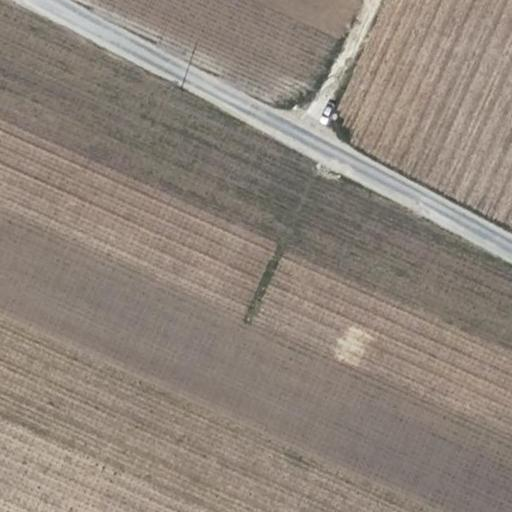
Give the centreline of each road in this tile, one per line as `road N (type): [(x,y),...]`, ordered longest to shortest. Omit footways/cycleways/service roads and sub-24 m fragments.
road 1 (unclassified): [(511,249),(38,0)]
road 2 (track): [(307,143),(373,0)]
